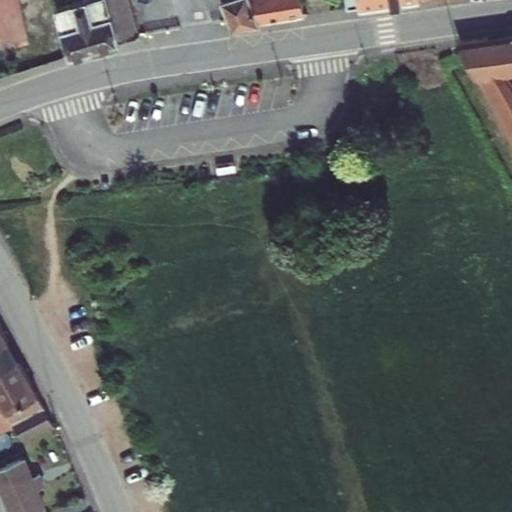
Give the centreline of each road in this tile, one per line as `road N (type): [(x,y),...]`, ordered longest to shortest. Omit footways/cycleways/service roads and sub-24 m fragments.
road 1 (tertiary): [(511,12),(116,69),(0,105)]
road 2 (residential): [(0,272),(117,511)]
